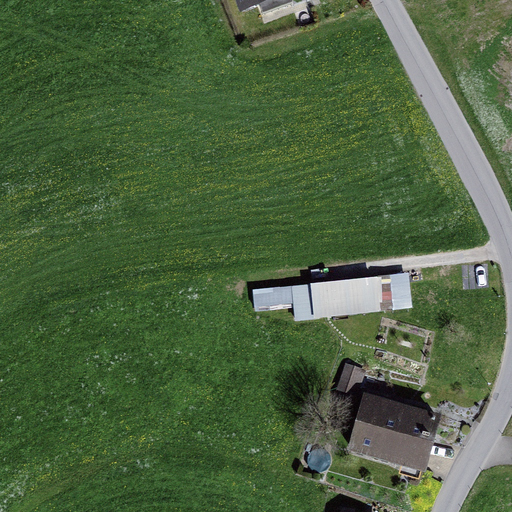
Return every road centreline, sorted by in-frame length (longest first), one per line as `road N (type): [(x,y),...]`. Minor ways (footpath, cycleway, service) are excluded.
road 1 (tertiary): [(511,246),(480,146),(399,0)]
road 2 (tertiary): [(446,511),(511,385)]
